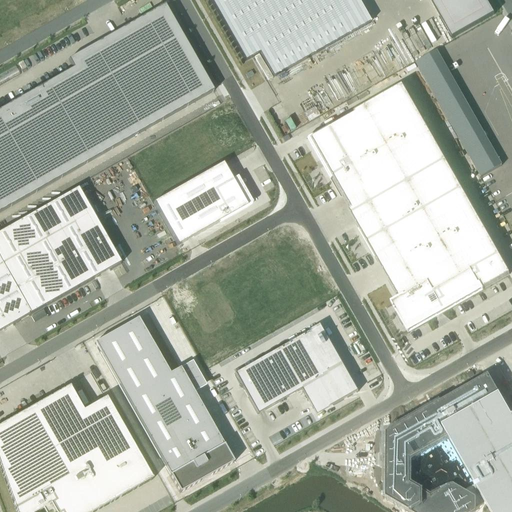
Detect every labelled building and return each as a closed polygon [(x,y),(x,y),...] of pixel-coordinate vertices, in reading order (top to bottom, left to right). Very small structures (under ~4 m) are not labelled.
[(209,0),(245,62),(258,54),(272,78),(346,36),(326,2),(329,0),(209,0)] [(429,0),(452,39),(494,14),(486,0),(429,0)] [(0,213),(213,92),(164,6),(68,60),(73,69),(69,71),(0,110),(0,213)] [(326,129),(308,140),(309,142),(318,159),(319,161),(320,162),(321,161),(323,165),(322,166),(323,167),(324,168),(330,179),(339,195),(340,197),(350,215),(356,212),(445,162),(402,86),(329,127),(329,128),(328,129),(326,129)] [(489,142),(468,154),(481,177),(502,166),(489,142)] [(356,212),(350,215),(356,224),(357,226),(358,229),(367,244),(461,190),(445,162),(356,212)] [(222,164),(153,204),(177,246),(219,223),(247,207),(249,206),(250,205),(251,203),(250,202),(237,179),(232,181),(232,180),(222,164)] [(0,232),(0,332),(13,325),(29,316),(51,304),(56,301),(61,298),(65,295),(70,293),(75,290),(80,287),(85,284),(89,282),(94,279),(110,270),(116,266),(121,264),(112,249),(96,221),(78,188),(0,232)] [(461,190),(367,244),(375,258),(376,261),(377,263),(388,281),(389,283),(398,299),(390,303),(408,333),(412,331),(411,330),(413,329),(418,327),(422,324),(431,319),(436,316),(437,316),(441,314),(446,311),(446,310),(456,305),(460,303),(465,300),(469,297),(472,296),(474,294),(479,292),(483,289),(484,289),(488,287),(493,284),(497,282),(502,279),(509,275),(510,275),(504,265),(461,190)] [(138,319),(94,344),(179,494),(233,463),(180,369),(169,375),(138,319)] [(301,390),(307,402),(309,402),(316,414),(316,415),(331,406),(332,406),(333,406),(359,392),(321,325),(234,374),(257,415),(301,390)] [(488,376),(386,434),(386,498),(409,511),(473,511),(475,511),(475,510),(481,507),(486,504),(490,511),(511,511),(511,416),(511,417),(496,390),(488,376)] [(25,413),(0,427),(0,467),(15,511),(94,511),(152,480),(106,399),(105,400),(104,400),(94,406),(83,412),(69,388),(47,400),(25,413)]
